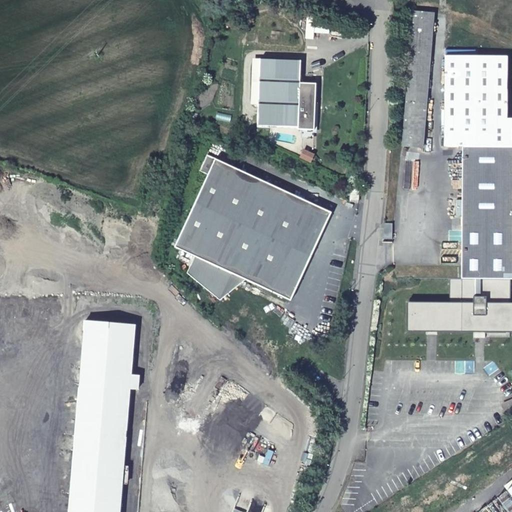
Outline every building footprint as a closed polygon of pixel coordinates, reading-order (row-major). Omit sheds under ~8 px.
[(410,16),(401,150),(421,152),(429,16),(410,16)] [(442,59),(444,148),(461,148),(464,281),(450,281),(452,308),(415,310),(416,333),(432,333),(479,332),(511,331),(511,328),(511,281),(511,280),(511,120),(504,121),(503,59),(442,59)] [(306,65),(263,64),(263,132),(319,132),(319,86),(307,85),(306,65)] [(292,305),(334,217),(218,162),(176,250),(178,251),(197,260),(247,283),(292,305)] [(160,208),(152,206),(150,214),(157,215),(160,208)] [(385,224),(384,239),(392,240),(393,224),(385,224)] [(197,260),(189,276),(221,304),(247,283),(197,260)] [(118,511),(120,494),(122,467),(132,467),(133,453),(124,452),(129,391),(136,392),(138,379),(130,379),(134,328),(83,323),(69,508),(55,507),(54,511),(118,511)] [(511,511),(511,494),(508,489),(477,511),(511,511)]
